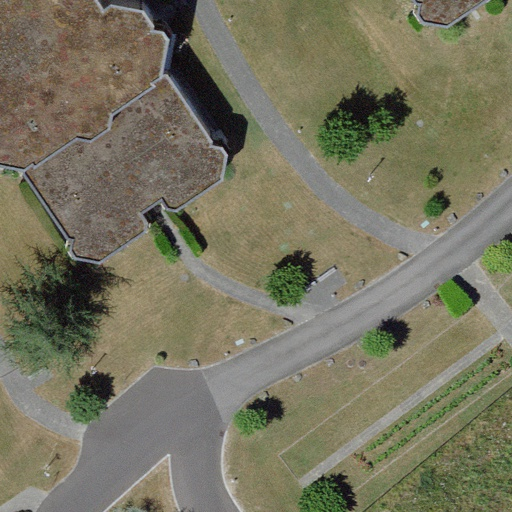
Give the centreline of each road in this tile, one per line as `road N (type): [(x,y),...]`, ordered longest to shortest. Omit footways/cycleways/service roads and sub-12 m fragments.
road 1 (residential): [(226,390),(436,270),(511,208)]
road 2 (residential): [(105,459),(226,390)]
road 3 (residential): [(226,390),(192,459),(202,511)]
